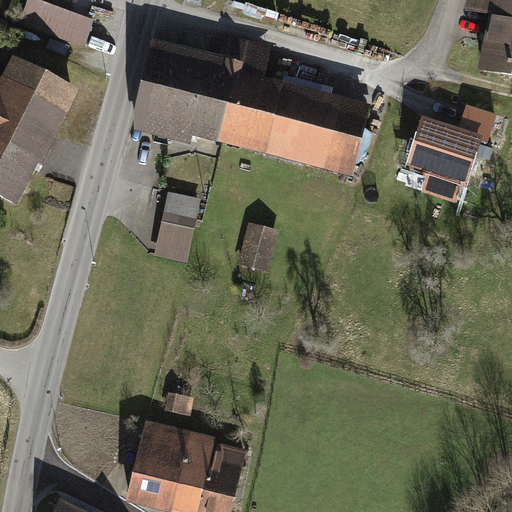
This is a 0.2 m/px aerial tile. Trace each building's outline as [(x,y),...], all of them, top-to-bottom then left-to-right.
[(511,0),(463,0),(460,17),(478,21),(466,78),(511,87),(511,0)] [(99,27),(30,2),(20,30),(88,56),(99,27)] [(218,66),(153,50),(132,131),(350,187),(371,107),(262,79),(271,47),(226,36),(218,66)] [(74,101),(8,68),(0,83),(0,210),(16,218),(74,101)] [(454,133),(418,123),(404,172),(461,188),(473,145),(490,150),(499,115),(461,104),(454,133)] [(202,200),(167,192),(152,257),(187,265),(202,200)] [(275,276),(281,232),(249,228),(244,272),(275,276)] [(197,403),(169,397),(165,416),(193,421),(197,403)] [(230,511),(245,456),(146,432),(130,496),(194,511),(230,511)]
